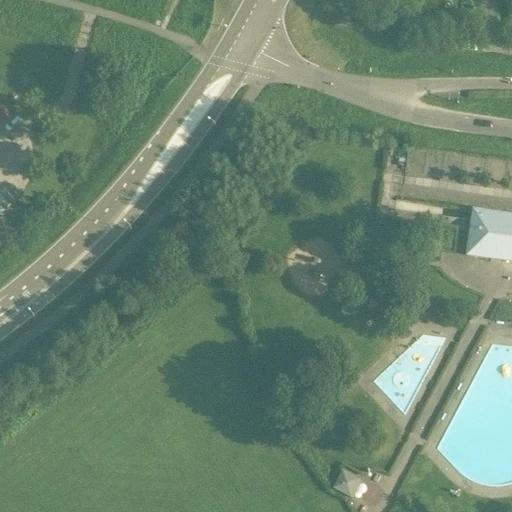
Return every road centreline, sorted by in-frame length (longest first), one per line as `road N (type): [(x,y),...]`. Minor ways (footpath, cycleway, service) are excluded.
road 1 (primary): [(0,316),(104,226),(176,143),(243,46)]
road 2 (tertiary): [(511,129),(400,110),(342,87)]
road 3 (unclassified): [(511,86),(342,87)]
